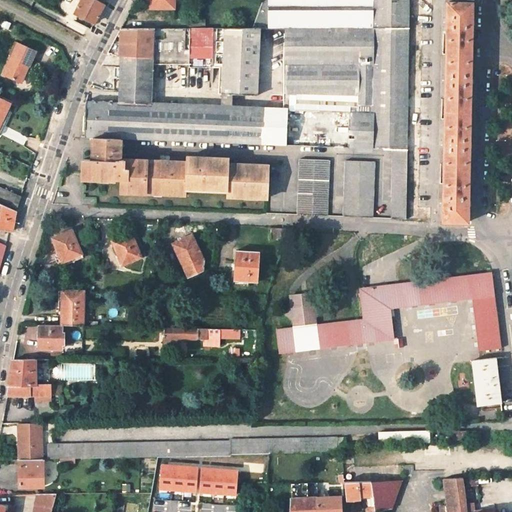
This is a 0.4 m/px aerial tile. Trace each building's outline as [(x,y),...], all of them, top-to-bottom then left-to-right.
[(81,0),(75,13),(94,24),(104,5),(95,0),(81,0)] [(147,0),(147,9),(175,9),(174,0),(147,0)] [(261,0),(252,29),(257,29),(371,29),(372,0),(261,0)] [(408,0),(372,0),(371,29),(408,30),(408,0)] [(467,222),(471,3),(446,3),(442,222),(467,222)] [(189,20),(188,28),(205,28),(205,20),(189,20)] [(120,57),(152,57),(153,28),(120,28),(107,53),(120,54),(120,57)] [(222,65),(222,94),(232,94),(257,95),(257,65),(257,29),(252,29),(205,28),(188,28),(153,28),(152,57),(152,63),(222,65)] [(371,29),(257,29),(257,65),(283,65),(358,67),(372,67),(373,34),(371,34),(371,29)] [(407,151),(408,30),(371,29),(371,34),(373,34),(372,67),(370,149),(391,150),(407,151)] [(35,54),(16,45),(2,77),(19,84),(26,68),(29,69),(35,54)] [(151,92),(152,63),(152,57),(120,57),(118,91),(151,92)] [(358,67),(283,65),(282,109),(288,109),(289,114),(284,113),(283,145),(354,148),(358,67)] [(372,67),(358,67),(354,148),(370,149),(372,67)] [(232,94),(222,94),(222,106),(232,107),(232,94)] [(3,121),(7,112),(10,105),(0,100),(0,119),(3,121)] [(232,107),(222,106),(118,102),(86,101),(84,136),(93,137),(121,138),(283,145),(284,113),(289,114),(288,109),(282,109),(232,107)] [(0,131),(9,113),(7,112),(3,121),(0,119),(0,131)] [(92,151),(97,151),(121,151),(121,138),(93,137),(92,151)] [(407,151),(391,150),(390,219),(405,219),(407,151)] [(121,153),(121,151),(97,151),(96,158),(92,158),(83,158),(82,178),(113,180),(113,178),(121,178),(121,192),(185,194),(186,189),(226,190),(226,196),(268,197),(269,164),(228,163),(227,157),(187,156),(187,160),(125,158),(125,153),(121,153)] [(300,159),(298,215),(328,216),(329,160),(300,159)] [(343,217),(373,218),(375,162),(345,161),(343,217)] [(22,196),(0,186),(0,204),(17,211),(22,196)] [(17,211),(0,204),(0,229),(14,232),(17,211)] [(272,239),(287,239),(291,228),(273,228),(272,239)] [(81,254),(71,230),(52,238),(61,262),(81,254)] [(141,257),(131,233),(113,241),(123,264),(141,257)] [(205,264),(193,236),(173,244),(188,277),(204,270),(205,264)] [(260,281),(261,252),(237,251),(236,264),(240,264),(239,280),(260,281)] [(500,349),(494,295),(492,277),(491,273),(358,289),(361,320),(315,325),(314,318),(320,310),(313,305),(312,302),(290,305),(291,307),(285,315),(292,320),(293,328),(275,330),(278,354),(393,340),(389,309),(471,299),(478,352),(500,349)] [(84,292),(67,291),(66,306),(62,305),(61,325),(82,326),(84,292)] [(289,296),(290,305),(312,302),(311,293),(289,296)] [(60,332),(61,325),(38,324),(37,347),(60,348),(60,344),(62,344),(62,332),(60,332)] [(163,328),(162,338),(177,339),(206,339),(207,329),(180,328),(163,328)] [(239,339),(239,330),(219,329),(218,338),(239,339)] [(405,337),(395,338),(396,347),(405,346),(405,337)] [(501,404),(498,381),(495,358),(472,361),(478,407),(501,404)] [(50,394),(61,394),(61,384),(34,384),(34,359),(12,359),(8,378),(3,395),(35,395),(35,402),(50,402),(50,394)] [(96,379),(96,363),(63,363),(63,379),(96,379)] [(42,422),(18,423),(18,459),(42,459),(42,422)] [(379,443),(429,443),(428,432),(379,434),(379,443)] [(336,444),(336,438),(229,439),(229,441),(54,444),(54,459),(57,459),(157,457),(228,456),(229,456),(229,454),(336,452),(336,444)] [(157,457),(155,470),(222,482),(228,456),(157,457)] [(42,459),(18,459),(19,488),(43,487),(43,459),(42,459)] [(222,482),(155,470),(151,492),(147,511),(226,511),(230,492),(232,484),(222,482)] [(466,511),(463,478),(443,478),(447,511),(466,511)] [(401,479),(371,480),(374,506),(375,509),(375,511),(392,509),(401,479)] [(374,506),(371,480),(344,481),(346,499),(369,498),(370,506),(374,506)] [(286,498),(301,498),(301,483),(286,484),(286,498)] [(51,511),(57,494),(40,494),(35,511),(51,511)] [(315,511),(313,497),(301,498),(286,498),(285,511),(315,511)] [(339,511),(339,497),(313,497),(315,511),(339,511)]
